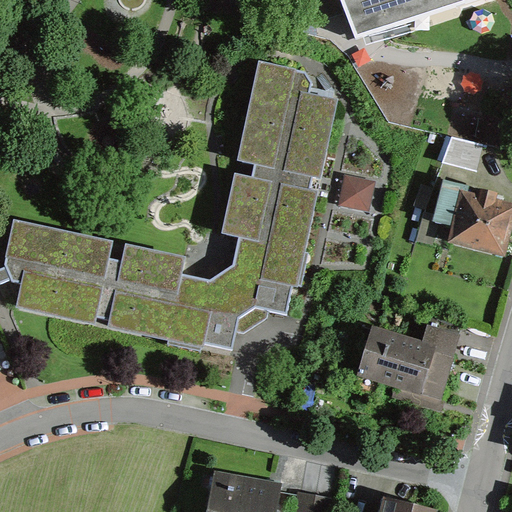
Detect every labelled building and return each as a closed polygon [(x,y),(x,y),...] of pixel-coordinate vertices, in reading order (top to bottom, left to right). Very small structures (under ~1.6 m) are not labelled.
[(511,0),(339,0),(356,42),(482,0),(511,0)] [(41,232),(14,226),(5,268),(12,279),(12,282),(23,284),(18,303),(25,305),(24,309),(50,314),(51,311),(63,313),(62,317),(89,322),(89,319),(95,320),(96,318),(111,321),(110,324),(117,325),(116,329),(142,334),(143,331),(170,337),(171,330),(204,337),(203,344),(233,350),(240,318),(258,308),(287,315),(294,285),(288,284),(295,250),(301,251),(306,226),(310,226),(316,199),(312,199),(313,192),(311,191),(314,177),(317,178),(318,171),(322,172),(327,146),(323,145),(325,134),(329,135),(335,108),(332,107),(333,101),(311,96),(315,75),(306,73),(264,64),(258,92),(255,91),(249,117),(253,118),(250,129),(247,129),(241,155),(244,156),(243,162),(255,164),(252,179),(240,176),(238,183),(235,182),(229,209),(233,209),(227,235),(239,237),(233,266),(210,281),(182,276),(185,263),(159,257),(160,254),(133,248),(132,251),(126,250),(123,262),(109,259),(112,247),(105,245),(106,242),(80,237),(79,240),(67,237),(68,234),(41,229),(41,232)] [(452,138),(443,162),(476,170),(482,144),(452,138)] [(373,184),(348,179),(343,203),(368,208),(373,184)] [(503,254),(511,219),(511,208),(494,203),(497,195),(477,190),(475,199),(466,197),(468,188),(446,182),(437,215),(458,221),(453,241),(503,254)] [(0,270),(0,284),(12,279),(5,268),(0,270)] [(435,351),(453,357),(463,324),(432,315),(423,344),(436,347),(435,351)] [(372,329),(359,375),(396,386),(394,395),(405,398),(407,389),(441,399),(453,357),(435,351),(436,347),(423,344),(372,329)] [(407,389),(405,398),(438,408),(441,399),(407,389)] [(237,479),(215,475),(210,502),(214,503),(212,511),(275,511),(279,489),(236,482),(237,479)] [(329,511),(331,499),(301,494),(297,511),(329,511)] [(436,511),(437,511),(385,498),(381,511),(436,511)]
